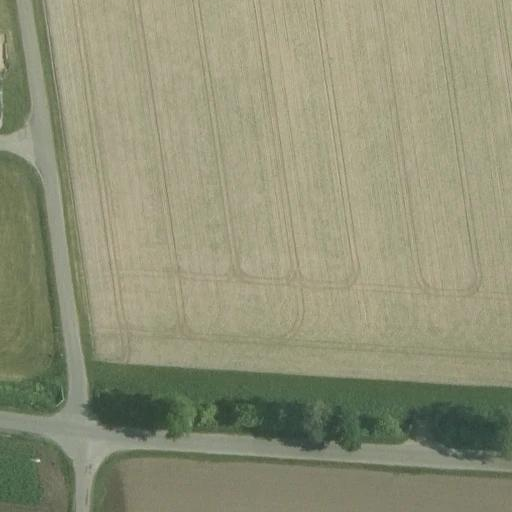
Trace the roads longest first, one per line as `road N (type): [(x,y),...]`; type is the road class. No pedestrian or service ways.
road 1 (unclassified): [(83,436),(23,0)]
road 2 (unclassified): [(83,436),(511,466)]
